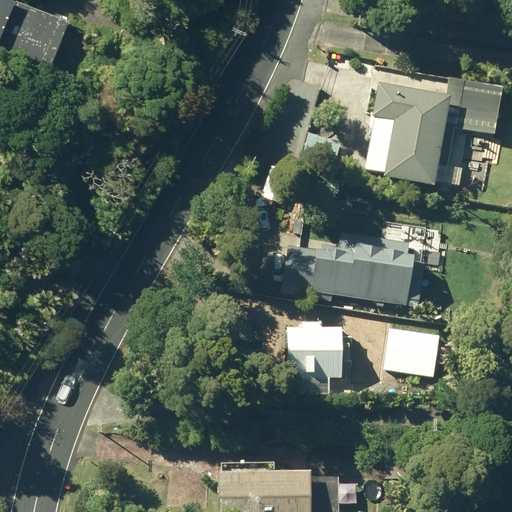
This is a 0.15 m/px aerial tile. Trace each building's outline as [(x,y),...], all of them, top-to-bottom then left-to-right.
[(0,0),(0,50),(47,69),(69,12),(36,0),(0,0)] [(455,92),(449,125),(501,133),(508,85),(453,76),(450,91),(455,92)] [(455,92),(450,91),(382,80),(377,113),(379,113),(370,166),(390,169),(390,173),(439,181),(449,125),(455,92)] [(422,253),(412,252),(414,241),(345,231),(343,244),(326,241),(325,250),(290,244),(283,291),(335,299),(336,294),(423,307),(429,262),(421,261),(422,253)] [(288,376),(346,376),(346,324),(289,324),(288,376)] [(388,369),(437,377),(443,335),(395,328),(388,369)] [(386,443),(387,478),(450,477),(449,441),(386,443)] [(228,470),(227,511),(317,511),(317,470),(228,470)]
